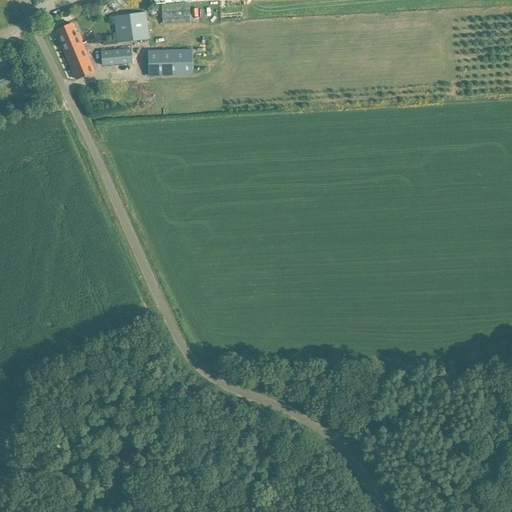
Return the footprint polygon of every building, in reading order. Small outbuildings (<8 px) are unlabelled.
[(113,0),(110,3),(116,12),(126,5),(122,0),(113,0)] [(162,6),(163,24),(191,23),(190,4),(162,6)] [(114,16),(117,43),(149,38),(145,12),(114,16)] [(71,23),(67,25),(58,29),(64,43),(62,44),(77,80),(87,76),(95,72),(81,40),(83,40),(80,33),(76,35),(71,23)] [(101,51),(103,66),(133,63),(132,48),(101,51)] [(193,52),(149,53),(150,76),(194,75),(193,52)]
